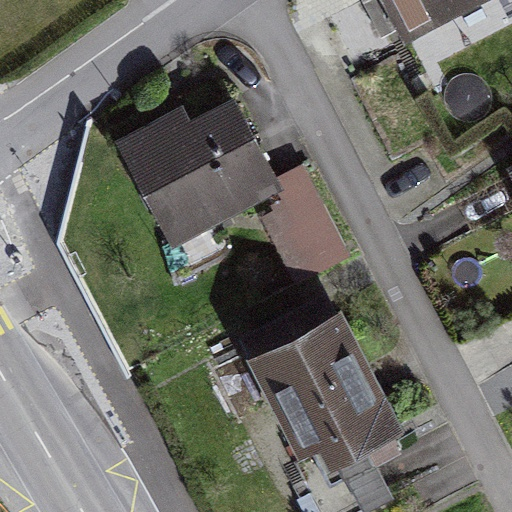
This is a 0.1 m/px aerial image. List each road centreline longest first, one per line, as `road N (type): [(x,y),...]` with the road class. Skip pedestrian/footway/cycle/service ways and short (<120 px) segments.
road 1 (residential): [(216,0),(0,150)]
road 2 (secondary): [(86,511),(0,365)]
